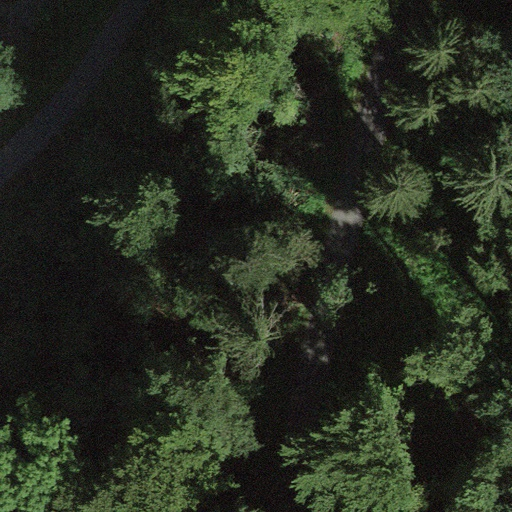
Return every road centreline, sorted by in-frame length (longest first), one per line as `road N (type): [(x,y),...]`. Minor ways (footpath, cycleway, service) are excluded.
road 1 (residential): [(400,0),(277,511)]
road 2 (track): [(0,157),(79,84),(126,0)]
